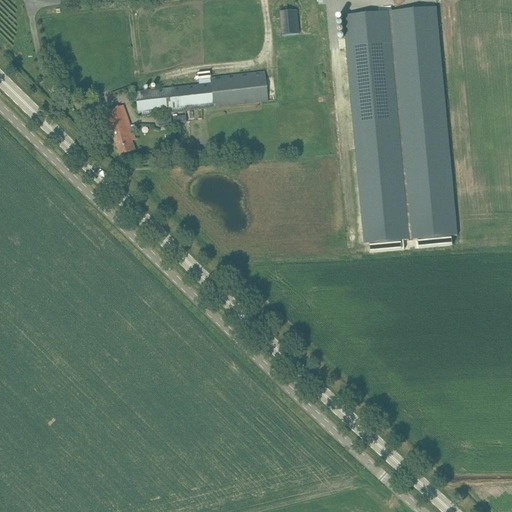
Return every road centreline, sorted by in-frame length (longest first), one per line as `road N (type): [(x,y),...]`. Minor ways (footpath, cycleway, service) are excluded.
road 1 (primary): [(452,511),(0,79)]
road 2 (unclassified): [(421,511),(0,107)]
